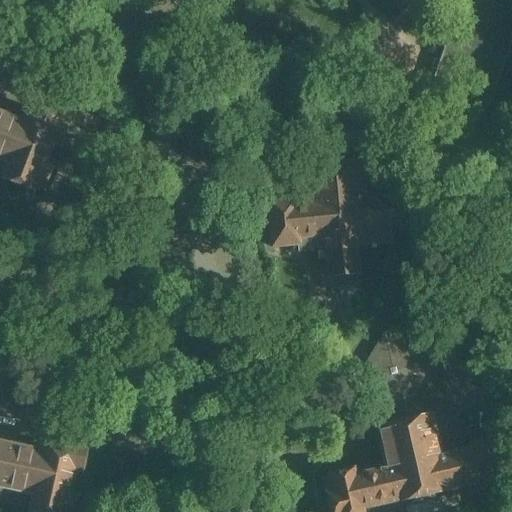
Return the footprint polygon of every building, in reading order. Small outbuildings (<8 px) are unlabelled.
[(511,40),(511,10),(482,0),(460,0),(426,94),(485,115),(511,40)] [(23,123),(0,115),(0,177),(3,179),(1,184),(36,196),(37,191),(45,193),(52,171),(48,170),(56,148),(59,149),(65,131),(56,128),(59,120),(43,114),(40,121),(25,116),(23,123)] [(356,164),(304,171),(308,207),(291,209),(290,204),(265,207),(270,251),(299,247),(300,255),(325,251),(329,281),(359,277),(355,247),(389,243),(388,234),(408,231),(404,197),(361,203),(356,164)] [(73,192),(77,206),(88,203),(85,188),(73,192)] [(427,365),(385,338),(358,381),(392,402),(397,425),(411,422),(406,399),(427,365)] [(397,425),(377,430),(387,472),(356,479),(354,474),(331,480),(332,483),(324,485),(330,511),(402,511),(401,509),(415,504),(417,508),(442,501),(444,506),(480,498),(479,494),(505,488),(494,443),(471,449),(472,452),(440,460),(430,417),(411,422),(397,425)] [(43,458),(0,447),(0,503),(31,510),(30,511),(72,511),(75,500),(68,498),(73,476),(80,477),(86,455),(70,451),(72,443),(56,439),(54,448),(46,446),(43,458)]
